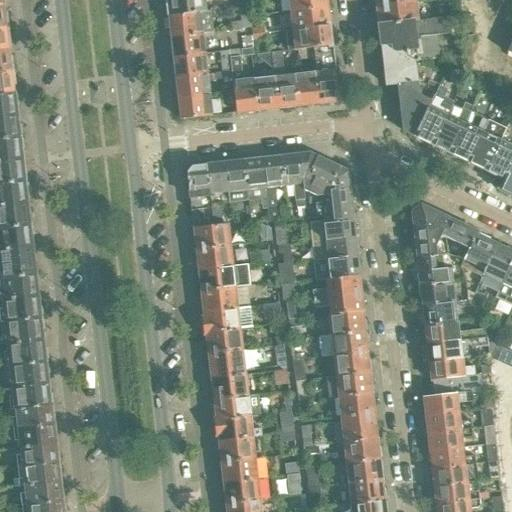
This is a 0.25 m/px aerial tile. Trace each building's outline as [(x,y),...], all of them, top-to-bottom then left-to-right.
[(167,0),(169,17),(205,12),(203,0),(167,0)] [(235,0),(236,8),(239,8),(240,8),(248,7),(247,0),(235,0)] [(247,0),(248,7),(249,17),(256,16),(254,0),(247,0)] [(291,0),(293,12),(329,8),(328,0),(291,0)] [(457,0),(448,0),(451,17),(459,16),(457,0)] [(378,13),(380,26),(418,21),(415,2),(380,7),(380,11),(378,13)] [(0,6),(0,28),(9,28),(8,13),(4,13),(3,6),(0,6)] [(248,7),(240,8),(239,8),(241,22),(230,23),(231,31),(251,29),(249,17),(248,7)] [(295,30),(295,31),(329,27),(328,21),(330,19),(329,8),(293,12),(295,30)] [(169,17),(171,38),(203,33),(213,32),(211,12),(205,12),(169,17)] [(380,26),(382,45),(416,61),(438,59),(435,35),(450,33),(449,17),(418,21),(380,26)] [(295,30),(286,31),(288,51),(298,50),(312,48),(333,46),(332,33),(329,32),(329,27),(295,31),(295,30)] [(0,28),(0,50),(9,49),(8,42),(11,42),(9,28),(0,28)] [(171,38),(174,58),(206,54),(203,33),(171,38)] [(242,37),(243,49),(252,48),(251,36),(242,37)] [(386,86),(398,84),(403,83),(418,82),(414,61),(416,61),(382,45),(386,86)] [(313,58),(315,72),(319,104),(340,102),(333,46),(312,48),(313,58)] [(312,48),(298,50),(299,60),(313,58),(312,48)] [(0,50),(0,72),(14,71),(13,56),(9,57),(9,49),(0,50)] [(222,73),(232,72),(230,57),(229,51),(220,52),(222,73)] [(273,68),(274,77),(278,109),(298,106),(294,75),(283,76),(281,52),(272,53),(273,61),(273,68)] [(272,53),(263,54),(257,55),(257,57),(272,68),(273,68),(273,61),(272,53)] [(174,58),(176,78),(208,74),(206,54),(174,58)] [(239,56),(230,57),(232,72),(233,81),(234,93),(236,113),(257,111),(253,79),(242,80),(240,57),(239,56)] [(0,72),(0,95),(14,93),(13,85),(16,85),(14,71),(0,72)] [(315,72),(294,75),(298,106),(319,104),(315,72)] [(208,74),(176,78),(178,99),(210,95),(209,82),(215,81),(214,74),(208,74)] [(274,77),(253,79),(257,111),(278,109),(274,77)] [(429,81),(428,85),(436,89),(437,89),(439,85),(429,81)] [(404,132),(414,137),(431,101),(419,95),(418,82),(403,83),(398,84),(404,132)] [(431,101),(414,137),(433,146),(452,105),(453,102),(443,98),(447,90),(439,86),(435,96),(434,96),(431,101)] [(0,117),(17,116),(16,106),(18,104),(17,97),(15,95),(14,93),(0,95),(0,117)] [(210,95),(178,99),(181,120),(213,116),(210,95)] [(433,146),(451,154),(472,107),(465,103),(462,109),(461,110),(452,105),(433,146)] [(483,132),(488,121),(475,114),(477,111),(474,104),(472,107),(451,154),(468,162),(483,132)] [(0,117),(0,139),(19,137),(19,136),(22,134),(21,126),(18,125),(17,116),(0,117)] [(486,171),(503,179),(511,160),(511,145),(508,144),(511,135),(511,119),(510,119),(505,129),(486,171)] [(468,162),(486,171),(505,129),(488,121),(483,132),(468,162)] [(19,137),(0,139),(0,162),(22,160),(21,153),(21,150),(23,148),(22,140),(20,139),(19,137)] [(300,154),(281,156),(285,186),(293,185),(295,201),(296,207),(306,206),(304,191),(300,154)] [(303,154),(300,154),(304,191),(314,195),(316,196),(328,195),(331,188),(350,186),(349,178),(347,178),(347,173),(341,170),(342,169),(315,156),(315,157),(309,155),(303,155),(303,154)] [(281,156),(262,159),(268,209),(269,222),(277,221),(273,188),(285,186),(281,156)] [(262,159),(243,161),(248,200),(260,199),(260,202),(261,205),(262,205),(262,209),(268,209),(262,159)] [(0,162),(0,184),(24,181),(24,179),(27,178),(26,170),(23,169),(22,160),(0,162)] [(498,190),(511,196),(511,160),(503,179),(498,190)] [(225,163),(229,203),(230,207),(238,206),(237,202),(248,200),(243,161),(225,163)] [(225,163),(205,165),(212,208),(213,217),(212,218),(213,227),(222,225),(220,204),(229,203),(225,163)] [(195,228),(196,229),(205,228),(202,209),(212,208),(205,165),(192,167),(187,173),(193,227),(195,228)] [(0,184),(0,206),(27,203),(26,194),(28,192),(27,184),(25,183),(24,181),(0,184)] [(353,218),(350,186),(331,188),(328,195),(316,196),(314,195),(316,219),(333,217),(333,220),(353,218)] [(0,228),(29,225),(29,223),(32,221),(31,214),(28,212),(27,203),(0,206),(0,228)] [(414,222),(418,258),(448,254),(447,250),(437,251),(436,247),(440,239),(449,219),(430,211),(421,207),(414,213),(415,222),(414,222)] [(333,220),(311,223),(313,243),(356,238),(353,218),(333,220)] [(477,233),(449,219),(440,239),(446,239),(464,247),(461,252),(460,252),(457,258),(463,260),(464,260),(477,233)] [(0,251),(32,248),(31,237),(33,236),(32,228),(30,227),(29,225),(0,228),(0,251)] [(196,250),(198,251),(229,248),(226,225),(222,225),(213,227),(205,228),(196,229),(196,237),(195,239),(196,247),(198,248),(196,250)] [(263,242),(271,241),(272,241),(271,231),(262,225),(259,225),(261,242),(263,242)] [(285,246),(283,226),(275,227),(277,247),(285,246)] [(463,260),(460,267),(482,277),(497,246),(490,242),(490,239),(477,233),(464,260),(463,260)] [(356,238),(313,243),(315,262),(358,257),(356,238)] [(503,249),(497,246),(479,283),(498,292),(511,263),(511,249),(506,247),(503,249)] [(283,256),(284,265),(292,265),(290,247),(278,248),(279,256),(283,256)] [(0,279),(35,275),(35,273),(37,271),(36,263),(34,262),(32,248),(0,251),(0,279)] [(199,262),(200,272),(231,268),(231,267),(229,248),(198,251),(198,252),(196,254),(197,261),(199,262)] [(258,264),(261,264),(270,263),(270,261),(269,254),(257,256),(258,264)] [(418,275),(419,287),(453,284),(452,269),(444,270),(442,256),(448,255),(448,254),(418,258),(420,272),(418,275)] [(360,276),(358,257),(315,262),(314,262),(316,281),(326,280),(358,276),(360,276)] [(498,292),(495,298),(511,306),(511,263),(498,292)] [(201,278),(199,281),(200,288),(202,289),(201,291),(202,292),(234,289),(233,288),(248,286),(245,265),(231,267),(231,268),(200,272),(201,278)] [(292,265),(284,265),(279,266),(281,286),(294,284),(292,265)] [(0,279),(0,283),(2,299),(38,295),(37,287),(39,285),(38,277),(35,276),(35,275),(0,279)] [(358,278),(358,276),(326,280),(327,289),(312,291),(313,299),(360,295),(359,287),(361,285),(360,278),(358,278)] [(423,299),(424,306),(456,303),(453,284),(419,287),(421,297),(423,299)] [(292,301),(291,285),(281,287),(283,301),(292,301)] [(204,304),(205,313),(236,309),(234,289),(202,292),(203,293),(201,295),(202,302),(204,304)] [(467,301),(471,301),(474,295),(467,291),(466,293),(467,301)] [(0,310),(3,310),(4,322),(40,318),(40,317),(42,315),(41,307),(39,306),(38,295),(2,299),(0,299),(0,310)] [(361,301),(360,295),(313,299),(314,308),(329,306),(330,314),(362,311),(364,309),(363,302),(361,301)] [(294,302),(286,302),(288,320),(296,319),(294,302)] [(426,327),(458,324),(456,303),(424,306),(424,313),(423,316),(424,325),(426,327)] [(279,304),(267,305),(267,312),(280,310),(279,304)] [(476,308),(479,312),(484,321),(489,311),(477,306),(476,308)] [(206,319),(204,319),(206,333),(208,333),(208,334),(238,330),(238,329),(252,328),(250,307),(236,309),(205,313),(206,319)] [(363,319),(362,311),(330,314),(329,315),(331,335),(364,332),(364,330),(366,328),(365,321),(363,319)] [(484,321),(479,312),(475,313),(476,322),(479,322),(484,321)] [(6,335),(0,335),(0,344),(7,344),(43,339),(42,333),(42,331),(44,329),(43,321),(40,320),(40,318),(4,322),(6,335)] [(296,319),(288,320),(289,328),(301,326),(300,318),(296,319)] [(427,337),(428,344),(486,338),(484,321),(479,322),(480,329),(459,331),(458,324),(426,327),(425,328),(426,337),(427,337)] [(484,321),(486,338),(487,344),(494,347),(502,331),(484,321)] [(282,332),(281,324),(269,325),(270,334),(282,332)] [(208,354),(210,355),(241,351),(238,330),(208,334),(208,341),(207,343),(208,350),(210,352),(208,354)] [(331,335),(319,337),(321,357),(334,356),(367,352),(366,344),(368,342),(367,335),(364,333),(364,332),(331,335)] [(429,351),(427,352),(428,362),(462,358),(476,357),(475,348),(487,346),(487,344),(486,338),(428,344),(429,351)] [(7,344),(9,366),(45,361),(45,360),(47,358),(46,351),(44,349),(43,339),(7,344)] [(274,346),(276,367),(283,366),(286,364),(283,345),(274,346)] [(511,352),(497,346),(492,357),(511,366),(511,352)] [(211,366),(213,379),(246,375),(245,371),(253,370),(252,361),(242,362),(241,351),(210,355),(208,357),(209,365),(211,366)] [(368,360),(367,352),(334,356),(336,377),(369,373),(369,371),(371,369),(370,362),(368,360)] [(432,379),(474,374),(473,366),(463,367),(462,358),(428,362),(429,372),(431,373),(432,379)] [(293,361),(295,381),(305,380),(302,360),(301,360),(293,361)] [(0,371),(2,389),(12,387),(48,383),(47,374),(49,373),(48,365),(46,364),(45,361),(9,366),(0,366),(0,371)] [(490,364),(480,365),(481,373),(492,372),(491,365),(490,364)] [(492,372),(492,378),(504,377),(504,370),(491,365),(492,372)] [(284,370),(274,371),(275,384),(287,383),(286,372),(284,370)] [(336,377),(326,378),(329,398),(339,397),(371,393),(370,385),(372,383),(371,376),(369,374),(369,373),(336,377)] [(474,374),(432,379),(434,397),(472,393),(481,392),(479,374),(474,374)] [(214,400),(215,401),(248,397),(246,375),(213,379),(214,387),(212,389),(213,396),(215,398),(214,400)] [(505,385),(504,377),(492,378),(493,386),(505,385)] [(295,381),(298,402),(307,401),(305,380),(295,381)] [(12,387),(14,409),(50,405),(50,404),(52,402),(52,394),(49,393),(48,383),(12,387)] [(505,385),(493,386),(494,393),(506,392),(505,385)] [(506,392),(494,393),(495,401),(507,400),(506,392)] [(371,394),(371,393),(339,397),(341,418),(374,414),(373,405),(375,405),(373,394),(371,394)] [(473,402),(472,393),(434,397),(426,398),(425,397),(424,397),(425,405),(423,407),(425,417),(458,413),(457,403),(473,402)] [(492,408),(496,408),(494,395),(484,396),(485,409),(492,408)] [(215,401),(214,404),(215,411),(217,412),(218,420),(216,420),(216,422),(251,417),(260,416),(259,407),(258,396),(248,397),(215,401)] [(307,401),(298,402),(300,420),(303,422),(310,421),(307,401)] [(17,428),(17,429),(53,424),(53,423),(55,422),(54,414),(52,413),(51,405),(50,405),(14,409),(14,410),(15,410),(16,418),(15,420),(16,426),(17,428)] [(492,408),(485,409),(481,410),(483,427),(493,426),(492,408)] [(279,413),(281,434),(294,433),(291,412),(279,413)] [(428,427),(429,434),(471,429),(470,420),(459,421),(458,413),(425,417),(426,426),(428,427)] [(341,422),(334,423),(337,444),(344,443),(344,442),(377,439),(377,438),(378,438),(377,427),(375,427),(374,414),(341,418),(341,422)] [(251,417),(216,422),(217,435),(219,435),(220,442),(253,438),(258,437),(262,437),(261,428),(252,429),(251,417)] [(18,440),(19,447),(55,443),(55,436),(56,435),(55,427),(53,426),(53,424),(17,429),(17,430),(16,432),(17,438),(18,440)] [(301,428),(303,448),(311,447),(310,434),(314,433),(313,425),(303,426),(301,428)] [(494,437),(493,426),(483,427),(485,445),(495,444),(494,437)] [(511,426),(500,427),(501,437),(511,435),(511,426)] [(427,442),(429,452),(462,448),(461,438),(472,437),(471,429),(429,434),(429,440),(427,442)] [(294,433),(281,434),(279,435),(280,443),(294,441),(294,433)] [(511,435),(501,437),(502,446),(511,445),(511,435)] [(221,462),(221,463),(255,459),(253,438),(220,442),(221,449),(219,452),(220,459),(222,460),(221,462)] [(378,447),(377,439),(344,442),(344,443),(346,463),(379,460),(379,458),(381,456),(380,448),(378,447)] [(21,466),(21,467),(58,463),(58,461),(59,460),(58,452),(56,451),(55,443),(19,447),(20,456),(19,458),(20,464),(21,466)] [(486,445),(488,462),(498,461),(496,444),(486,445)] [(311,447),(303,448),(304,455),(318,454),(317,446),(311,447)] [(462,448),(429,452),(430,461),(432,462),(433,469),(475,464),(474,456),(463,457),(462,448)] [(224,475),(225,484),(258,480),(255,459),(221,463),(223,464),(221,466),(222,473),(224,475)] [(379,461),(379,460),(346,463),(349,484),(381,480),(380,471),(382,470),(381,462),(379,461)] [(498,461),(488,462),(490,479),(500,478),(498,461)] [(58,464),(58,463),(21,467),(22,468),(21,470),(21,476),(23,478),(23,479),(13,480),(14,487),(24,486),(60,481),(59,474),(61,473),(60,465),(58,464)] [(284,464),(286,476),(298,474),(297,463),(284,464)] [(432,477),(433,487),(477,482),(475,464),(433,469),(433,476),(432,477)] [(306,472),(307,489),(318,487),(317,471),(306,472)] [(298,474),(286,476),(286,484),(298,483),(298,474)] [(226,504),(227,505),(260,501),(258,480),(225,484),(226,491),(224,493),(225,500),(227,502),(226,504)] [(382,488),(381,480),(349,484),(351,504),(384,500),(384,499),(385,497),(384,489),(382,488)] [(26,503),(26,505),(62,500),(62,499),(64,498),(63,490),(61,489),(60,481),(24,486),(24,494),(24,496),(24,502),(26,503)] [(477,482),(433,487),(434,497),(436,497),(437,505),(479,500),(488,499),(488,493),(479,494),(477,482)] [(318,487),(307,489),(310,508),(320,506),(318,487)] [(502,496),(492,497),(493,510),(503,508),(502,496)] [(64,511),(65,511),(64,503),(62,502),(62,500),(26,505),(26,506),(25,508),(25,511),(64,511)] [(384,502),(384,500),(351,504),(351,511),(385,511),(387,511),(386,503),(384,502)] [(436,511),(469,511),(469,509),(480,508),(479,500),(437,505),(438,511),(436,511)] [(261,511),(260,501),(227,505),(228,505),(226,508),(226,511),(261,511)]
